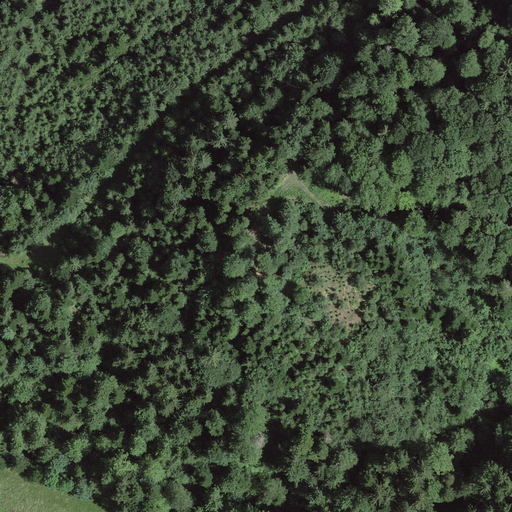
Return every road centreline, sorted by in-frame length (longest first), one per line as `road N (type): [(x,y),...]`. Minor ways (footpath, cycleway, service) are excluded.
road 1 (track): [(44,246),(62,286),(170,373),(207,429),(243,455),(323,470),(356,465),(406,434),(449,426),(511,393)]
road 2 (track): [(511,222),(474,207),(322,207),(293,178),(366,0)]
road 3 (track): [(315,0),(256,33),(187,88),(44,246),(0,263)]
road 4 (track): [(511,75),(481,101),(293,178)]
